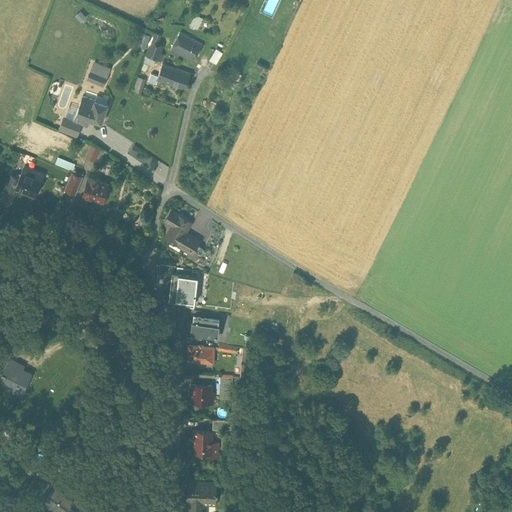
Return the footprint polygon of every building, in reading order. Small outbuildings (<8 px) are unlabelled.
[(80,11),(75,15),(81,22),(86,17),(80,11)] [(203,18),(196,15),(191,25),(197,28),(203,18)] [(155,32),(145,54),(161,61),(164,54),(160,52),(163,45),(157,43),(161,35),(155,32)] [(202,44),(180,32),(171,49),(178,53),(177,55),(179,56),(180,54),(193,61),(202,44)] [(210,60),(216,63),(223,52),(217,49),(210,60)] [(94,61),(87,78),(104,85),(111,68),(94,61)] [(155,75),(156,70),(157,67),(149,64),(146,72),(151,74),(155,75)] [(190,73),(163,64),(160,71),(156,70),(155,75),(151,74),(148,81),(156,83),(158,79),(185,88),(190,73)] [(230,76),(222,72),(217,80),(226,84),(230,76)] [(146,79),(138,77),(134,90),(141,93),(146,79)] [(96,84),(91,82),(87,93),(92,95),(96,84)] [(86,96),(76,121),(82,123),(88,125),(90,118),(89,117),(96,100),(86,96)] [(108,105),(96,100),(89,117),(90,118),(101,122),(108,105)] [(64,116),(59,129),(77,137),(82,123),(76,121),(64,116)] [(85,154),(99,162),(105,150),(92,143),(85,154)] [(58,156),(55,163),(73,170),(76,162),(58,156)] [(43,173),(23,165),(21,169),(18,177),(13,188),(14,188),(34,196),(43,173)] [(82,177),(71,172),(64,189),(75,193),(82,177)] [(18,177),(9,174),(2,190),(11,194),(14,188),(13,188),(18,177)] [(108,183),(88,177),(83,197),(93,199),(93,200),(94,198),(104,200),(108,183)] [(192,222),(171,210),(164,221),(172,226),(169,232),(174,235),(171,241),(182,247),(189,235),(186,232),(192,222)] [(189,235),(182,247),(192,253),(199,241),(189,235)] [(165,301),(190,303),(192,276),(167,274),(165,301)] [(103,295),(90,290),(85,302),(97,307),(103,295)] [(115,306),(99,308),(104,340),(111,339),(111,341),(119,340),(115,306)] [(221,320),(193,316),(191,336),(218,340),(221,320)] [(238,347),(219,345),(218,351),(237,353),(238,347)] [(28,351),(21,347),(18,353),(25,357),(28,351)] [(214,350),(188,349),(188,364),(213,365),(214,350)] [(21,363),(12,358),(4,373),(3,372),(2,375),(6,376),(3,382),(23,393),(33,373),(19,367),(21,363)] [(233,379),(220,379),(220,392),(232,392),(233,379)] [(211,388),(193,387),(193,405),(211,406),(211,388)] [(233,423),(213,422),(212,431),(225,432),(225,428),(233,429),(233,423)] [(211,434),(195,433),(194,454),(217,455),(217,448),(211,448),(211,434)] [(217,484),(187,483),(187,504),(188,504),(187,511),(204,511),(205,496),(210,496),(210,498),(216,498),(217,484)] [(74,496),(55,484),(47,497),(55,502),(53,505),(64,511),(74,496)]
